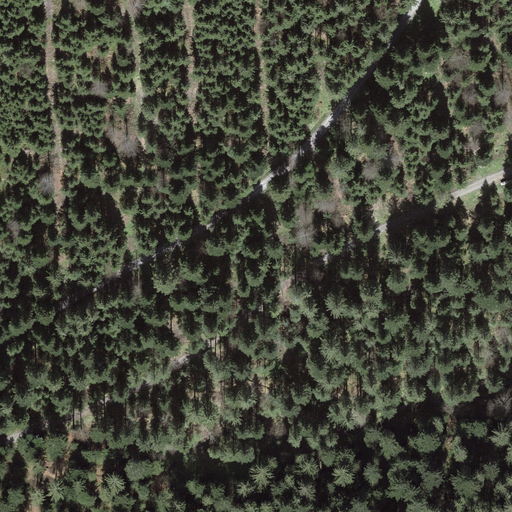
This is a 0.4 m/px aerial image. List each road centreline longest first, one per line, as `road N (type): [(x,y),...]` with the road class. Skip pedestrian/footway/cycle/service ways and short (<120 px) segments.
road 1 (track): [(511,163),(322,260),(129,390),(0,443)]
road 2 (track): [(417,0),(335,112),(267,180),(0,340)]
